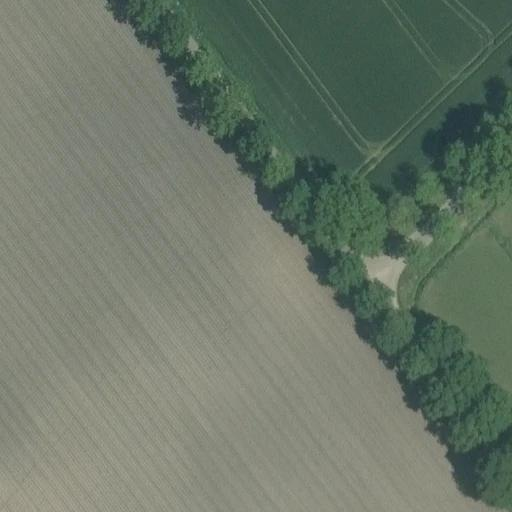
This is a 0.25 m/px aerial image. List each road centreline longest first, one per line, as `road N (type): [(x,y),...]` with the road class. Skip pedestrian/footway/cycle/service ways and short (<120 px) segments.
road 1 (unclassified): [(375,298),(156,0)]
road 2 (unclassified): [(511,472),(375,298)]
road 3 (unclassified): [(375,298),(511,166)]
